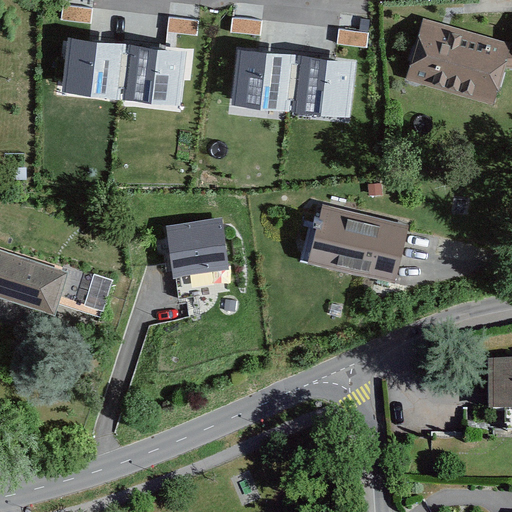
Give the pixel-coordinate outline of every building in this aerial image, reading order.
[(93,9),(63,5),(61,20),(91,23),(93,9)] [(199,20),(169,17),(168,33),(197,36),(199,20)] [(262,21),(232,18),(231,33),(261,35),(262,21)] [(511,47),(425,22),(409,78),(496,103),(511,47)] [(369,33),(339,30),(337,44),(367,48),(369,33)] [(68,38),(62,93),(120,99),(126,44),(68,38)] [(129,44),(123,100),(181,106),(187,51),(129,44)] [(237,50),(231,106),(290,112),(296,56),(237,50)] [(298,57),(293,113),(352,119),(357,62),(298,57)] [(396,279),(410,222),(322,200),(308,258),(396,279)] [(222,219),(166,227),(173,278),(230,270),(222,219)] [(106,317),(117,281),(67,265),(66,268),(0,247),(0,292),(59,311),(62,303),(106,317)] [(511,359),(489,359),(489,409),(511,408),(511,359)]
